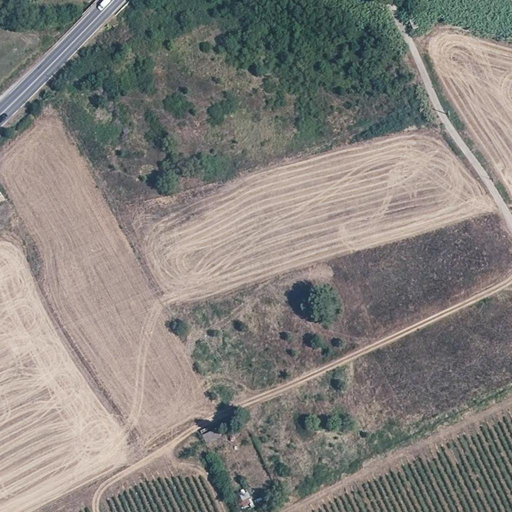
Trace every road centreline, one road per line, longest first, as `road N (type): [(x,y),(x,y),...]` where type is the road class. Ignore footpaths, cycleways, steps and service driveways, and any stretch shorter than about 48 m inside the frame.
road 1 (track): [(100,511),(96,496),(118,474),(233,409),(511,277)]
road 2 (unclassified): [(388,0),(447,122),(511,223)]
road 3 (primary): [(115,0),(0,113)]
